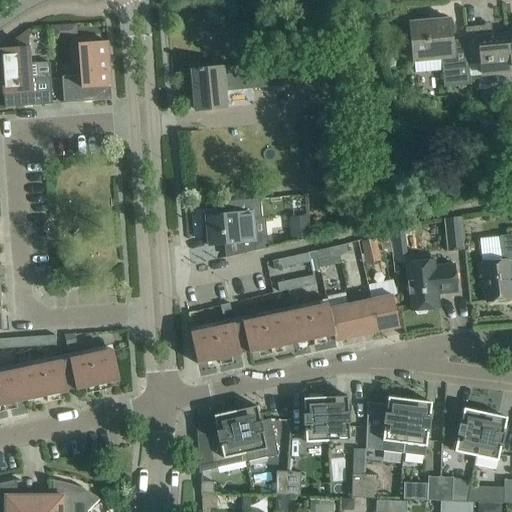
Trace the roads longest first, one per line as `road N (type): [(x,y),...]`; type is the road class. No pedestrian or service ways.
road 1 (residential): [(157,311),(53,319),(23,296),(12,155),(36,128),(143,121)]
road 2 (residential): [(155,287),(430,214),(511,201)]
road 3 (residential): [(162,403),(417,353)]
road 4 (residential): [(155,287),(143,121)]
road 5 (residential): [(0,439),(162,403)]
road 6 (residential): [(143,121),(132,0)]
